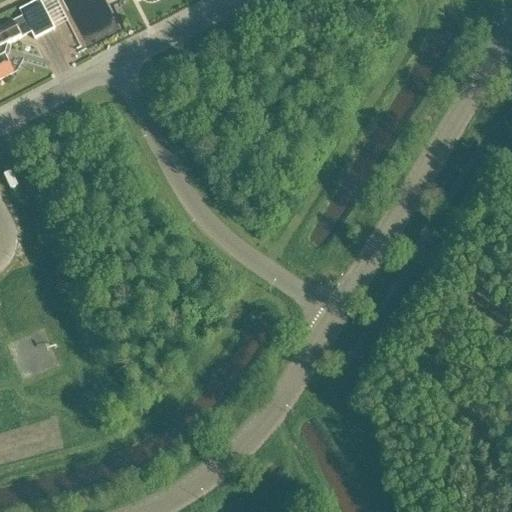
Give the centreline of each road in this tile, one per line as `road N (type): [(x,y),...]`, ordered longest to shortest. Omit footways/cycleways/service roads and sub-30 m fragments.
road 1 (residential): [(334,318),(208,230),(119,64)]
road 2 (tertiary): [(334,318),(511,36)]
road 3 (tertiary): [(159,511),(242,449),(334,318)]
road 4 (residential): [(119,64),(238,0)]
road 5 (residential): [(0,126),(119,64)]
